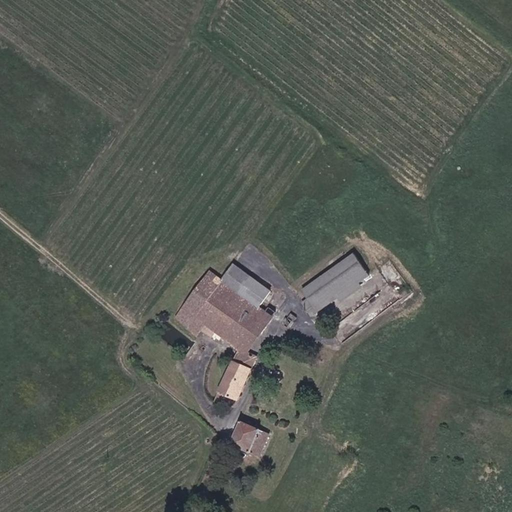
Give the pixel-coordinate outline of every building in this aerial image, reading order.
[(314,302),(307,306),(316,318),(374,277),(358,254),(307,290),(314,302)] [(243,401),(263,361),(255,357),(281,319),(286,312),(283,310),(281,313),(277,311),(275,315),(260,305),(273,287),(234,262),(223,277),(209,268),(177,316),(192,325),(195,334),(202,327),(241,349),(235,361),(223,355),(215,372),(227,378),(216,400),(230,407),(235,397),(243,401)] [(300,320),(292,315),(287,323),(295,328),(300,320)] [(288,353),(278,375),(303,387),(313,365),(288,353)] [(252,453),(254,451),(264,456),(274,436),(245,422),(234,445),(252,453)]
